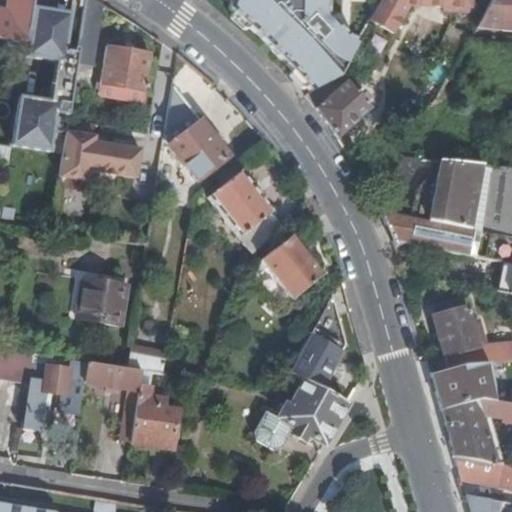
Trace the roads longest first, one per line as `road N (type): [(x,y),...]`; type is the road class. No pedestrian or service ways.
road 1 (residential): [(155,0),(251,80),(308,149),(352,223),(416,432)]
road 2 (residential): [(300,511),(338,459),(416,432)]
